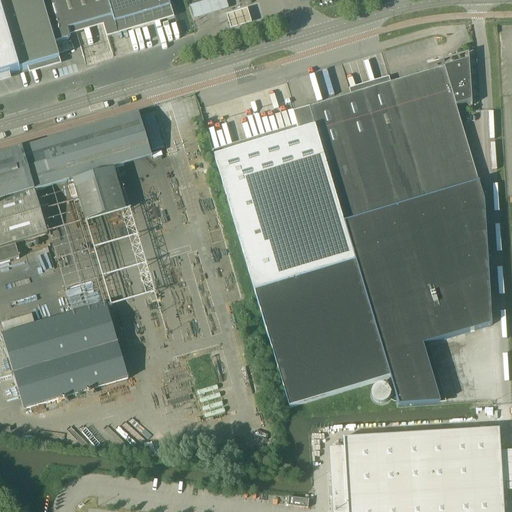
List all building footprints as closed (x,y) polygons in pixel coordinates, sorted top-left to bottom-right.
[(0,0),(0,4),(20,71),(28,69),(59,59),(58,54),(69,51),(66,41),(67,40),(70,36),(68,31),(75,29),(102,21),(112,18),(114,24),(170,7),(171,7),(168,0),(0,0)] [(225,0),(217,0),(221,12),(229,9),(225,0)] [(0,76),(10,74),(14,73),(20,71),(0,4),(0,76)] [(247,10),(227,16),(229,25),(231,30),(252,23),(249,16),(247,10)] [(289,408),(390,378),(398,406),(440,404),(423,346),(492,326),(484,203),(479,184),(479,183),(478,183),(456,107),(471,102),(471,106),(472,106),(468,54),(465,55),(465,56),(468,55),(468,60),(444,68),(309,108),(315,127),(214,157),(289,408)] [(153,114),(142,117),(152,151),(164,148),(153,114)] [(139,115),(0,156),(0,248),(47,235),(39,208),(49,205),(45,192),(35,195),(35,193),(73,182),(85,223),(126,211),(113,169),(152,157),(139,115)] [(0,264),(20,259),(16,246),(0,250),(0,264)] [(106,304),(35,326),(32,315),(1,324),(4,335),(1,336),(24,410),(128,379),(106,304)] [(504,511),(500,429),(343,439),(345,475),(336,476),(338,499),(346,499),(347,511),(504,511)] [(288,507),(308,509),(309,500),(308,500),(305,499),(289,497),(288,507)]
